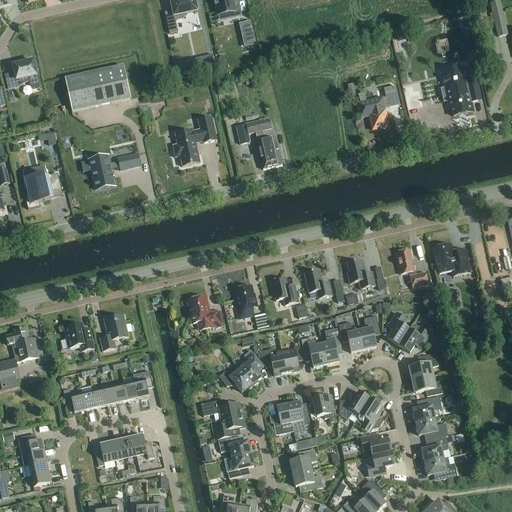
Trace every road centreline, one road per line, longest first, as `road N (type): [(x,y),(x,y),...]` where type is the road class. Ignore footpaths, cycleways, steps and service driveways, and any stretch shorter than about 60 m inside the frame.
road 1 (residential): [(511,188),(0,306)]
road 2 (residential): [(0,244),(511,126)]
road 3 (residential): [(415,493),(395,403),(398,378),(378,363),(264,399),(268,511)]
road 4 (residential): [(179,511),(162,434),(144,417),(63,442),(74,511)]
